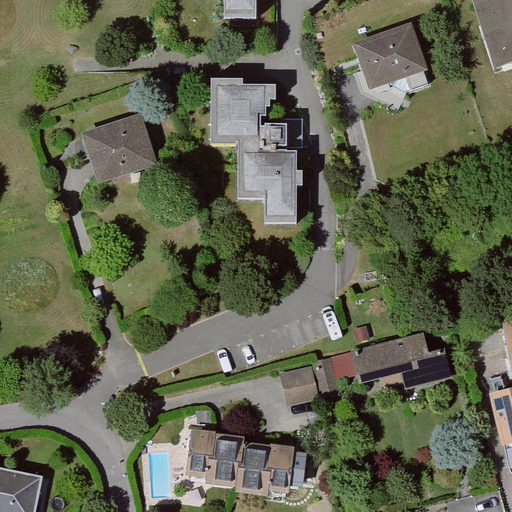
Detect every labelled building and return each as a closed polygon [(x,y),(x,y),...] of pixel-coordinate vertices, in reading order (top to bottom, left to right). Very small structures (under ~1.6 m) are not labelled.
[(198,0),(199,1),(225,0),(225,23),(257,23),(257,0),(198,0)] [(511,65),(511,0),(475,0),(499,70),(511,65)] [(434,74),(416,25),(357,46),(374,95),(434,74)] [(300,177),(300,161),(300,157),(290,157),(280,157),(280,153),(290,153),(290,132),(290,129),(269,129),(269,132),(262,132),(262,121),(269,121),(269,112),(274,112),(274,104),(277,104),(277,90),(243,90),(243,84),(213,84),(213,153),(241,153),(241,211),(268,211),(268,234),(300,234),(300,192),(307,192),(307,177),(300,177)] [(165,168),(147,116),(87,137),(105,188),(165,168)] [(369,331),(356,334),(359,347),(372,344),(369,331)] [(433,362),(428,340),(314,367),(315,370),(284,378),(292,411),(407,383),(411,399),(440,392),(458,387),(451,358),(433,362)] [(511,456),(511,401),(496,405),(509,457),(511,456)] [(247,502),(259,452),(203,441),(194,490),(247,502)] [(259,452),(247,502),(292,511),(303,462),(259,452)] [(41,511),(47,486),(0,476),(0,511),(41,511)]
